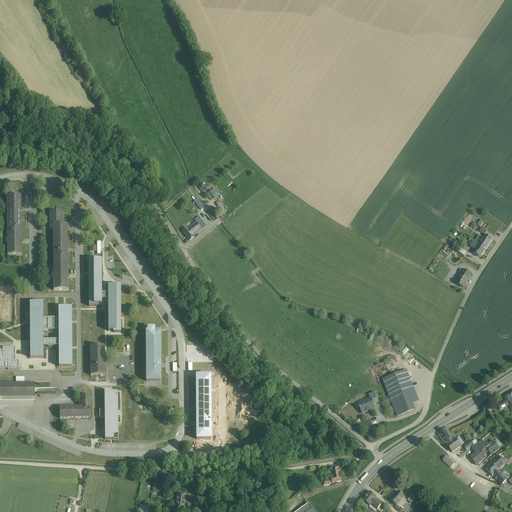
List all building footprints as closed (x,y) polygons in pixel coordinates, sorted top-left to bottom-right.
[(217,190),(213,193),(211,190),(208,192),(213,199),(220,194),(217,190)] [(8,257),(23,256),(22,197),(7,197),(8,257)] [(202,207),(195,199),(193,201),(200,209),(202,207)] [(63,211),(49,211),(49,228),(53,228),(53,273),(51,274),(51,278),(53,278),(53,290),(67,290),(67,225),(63,225),(63,211)] [(206,225),(199,216),(195,219),(196,221),(202,228),(206,225)] [(196,221),(188,228),(187,227),(183,230),(190,239),(194,235),(193,234),(202,228),(196,221)] [(486,235),(479,244),(486,249),(492,240),(486,235)] [(479,244),(473,240),(471,242),(473,243),(471,246),(471,247),(475,250),(473,253),(480,258),(486,249),(479,244)] [(450,253),(453,251),(447,245),(444,248),(450,253)] [(467,252),(462,248),(459,252),(464,256),(467,252)] [(101,260),(88,260),(89,306),(102,306),(102,300),(108,300),(108,333),(121,333),(121,286),(107,286),(107,293),(102,293),(101,260)] [(464,270),(458,280),(457,279),(455,283),(463,288),(471,275),(464,270)] [(13,288),(0,288),(0,317),(13,318),(13,288)] [(43,303),(29,303),(29,313),(30,358),(43,358),(43,348),(58,348),(59,367),(72,367),(71,308),(58,308),(58,319),(43,319),(43,303)] [(146,332),(146,382),(161,382),(160,332),(146,332)] [(104,346),(90,346),(90,376),(104,376),(104,346)] [(15,358),(15,348),(3,349),(3,353),(0,353),(0,350),(0,372),(6,372),(6,369),(8,369),(8,371),(19,371),(19,362),(13,362),(13,358),(15,358)] [(406,370),(383,379),(397,416),(414,410),(412,404),(418,401),(406,370)] [(210,376),(195,376),(196,419),(195,419),(195,424),(196,424),(196,435),(210,435),(210,376)] [(34,383),(0,383),(0,397),(34,397),(34,383)] [(110,392),(104,392),(104,410),(99,410),(99,419),(105,419),(105,440),(118,440),(118,418),(120,418),(120,413),(118,413),(117,393),(112,393),(112,392),(110,392)] [(511,393),(504,398),(506,401),(498,406),(500,410),(508,405),(511,410),(511,393)] [(81,407),(59,407),(59,419),(89,418),(89,407),(88,395),(81,396),(81,407)] [(371,399),(359,404),(360,408),(359,409),(360,409),(362,414),(375,409),(372,401),(371,399)] [(452,436),(447,428),(439,434),(446,445),(448,444),(455,438),(453,436),(452,436)] [(455,438),(448,444),(452,450),(460,445),(460,444),(455,438)] [(481,438),(476,442),(479,446),(479,447),(485,443),(481,438)] [(471,439),(464,444),(466,448),(473,443),(471,439)] [(499,448),(494,440),(489,444),(487,441),(487,442),(487,441),(485,443),(486,442),(490,448),(488,449),(491,453),(494,451),(499,448)] [(485,443),(479,447),(479,446),(474,450),(476,452),(471,455),(476,462),(481,459),(480,458),(485,455),(484,453),(488,449),(490,448),(486,442),(485,443)] [(454,461),(446,454),(442,458),(450,465),(454,461)] [(498,455),(486,466),(492,473),(494,472),(502,481),(506,477),(498,468),(505,462),(499,454),(498,455),(498,454),(498,455)] [(338,465),(331,467),(331,468),(326,470),(327,475),(333,474),(333,477),(340,475),(340,473),(339,467),(338,465)] [(333,477),(331,477),(331,478),(330,478),(323,479),(323,484),(330,483),(330,482),(341,480),(340,475),(333,477)] [(398,490),(390,498),(396,504),(404,496),(398,490)] [(376,496),(369,491),(363,499),(370,504),(370,503),(377,508),(382,502),(376,497),(376,496)] [(185,494),(177,493),(175,511),(182,511),(185,494)] [(315,511),(308,501),(293,511),(315,511)]
